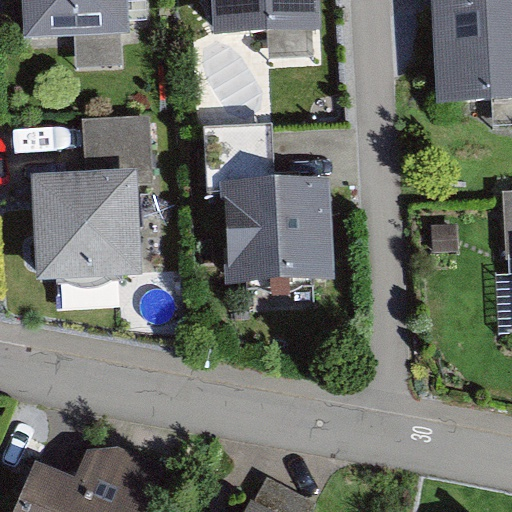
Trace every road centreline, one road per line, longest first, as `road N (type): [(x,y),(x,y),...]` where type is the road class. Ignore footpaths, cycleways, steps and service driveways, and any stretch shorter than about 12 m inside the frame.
road 1 (residential): [(393,436),(362,0)]
road 2 (residential): [(393,436),(0,367)]
road 3 (residential): [(511,463),(393,436)]
